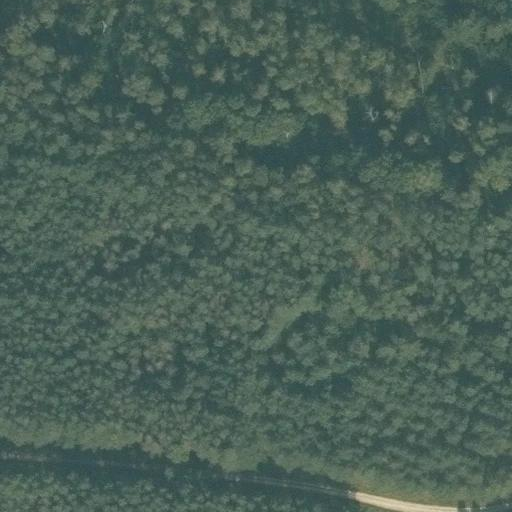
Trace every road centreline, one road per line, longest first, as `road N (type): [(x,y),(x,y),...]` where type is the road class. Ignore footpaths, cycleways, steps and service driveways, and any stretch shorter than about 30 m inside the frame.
road 1 (track): [(511,505),(335,505),(135,472),(0,461)]
road 2 (track): [(341,8),(417,51),(511,85)]
